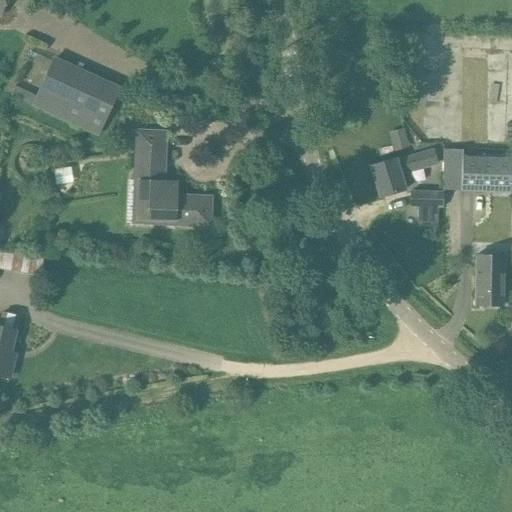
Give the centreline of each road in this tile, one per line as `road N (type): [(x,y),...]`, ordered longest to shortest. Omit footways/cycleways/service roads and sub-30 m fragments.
road 1 (unclassified): [(511,416),(429,343),(351,256),(304,144),(280,0)]
road 2 (track): [(0,427),(245,375)]
